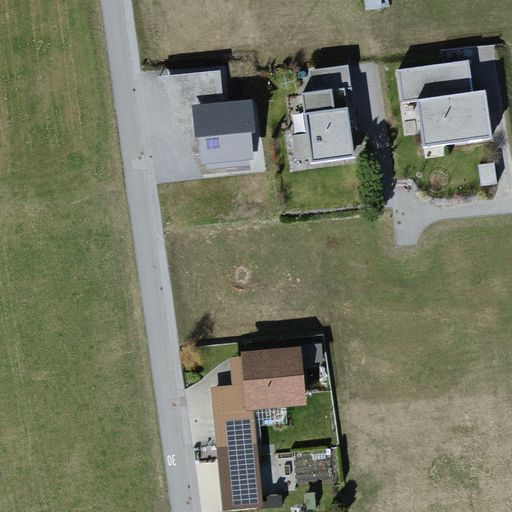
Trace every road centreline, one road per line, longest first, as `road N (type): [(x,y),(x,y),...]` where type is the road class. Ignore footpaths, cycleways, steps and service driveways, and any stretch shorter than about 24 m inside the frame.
road 1 (residential): [(115,0),(184,511)]
road 2 (residential): [(368,93),(390,201),(437,215),(511,207)]
